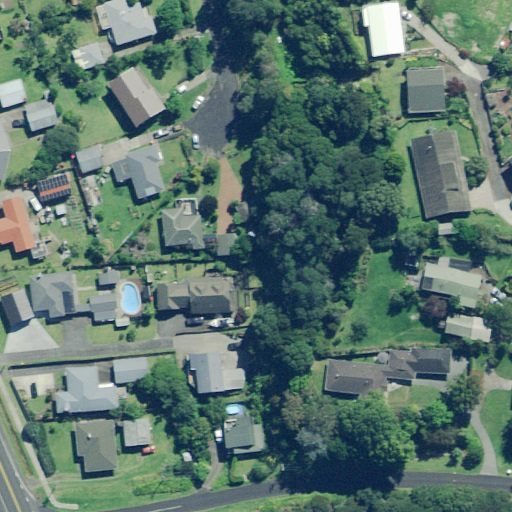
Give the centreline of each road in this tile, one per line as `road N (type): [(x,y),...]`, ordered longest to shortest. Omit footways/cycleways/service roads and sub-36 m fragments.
road 1 (residential): [(134,511),(348,475),(511,484)]
road 2 (residential): [(219,118),(226,69),(209,0)]
